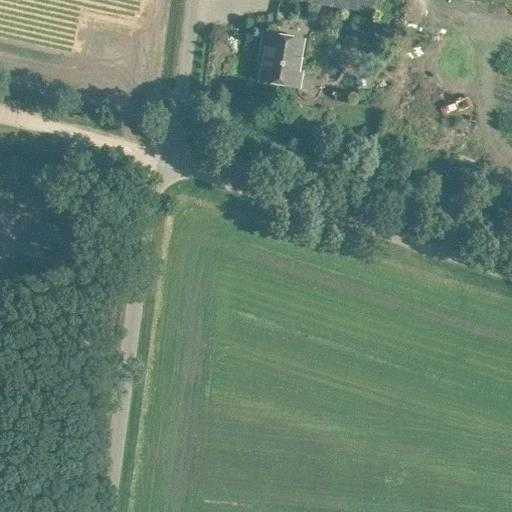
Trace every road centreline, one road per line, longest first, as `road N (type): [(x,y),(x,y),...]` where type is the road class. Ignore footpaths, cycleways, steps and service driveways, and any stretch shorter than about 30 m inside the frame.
road 1 (unclassified): [(163,159),(511,277)]
road 2 (unclassified): [(107,511),(151,185),(163,159)]
road 3 (track): [(0,115),(163,159)]
road 4 (unclassified): [(163,159),(193,0)]
